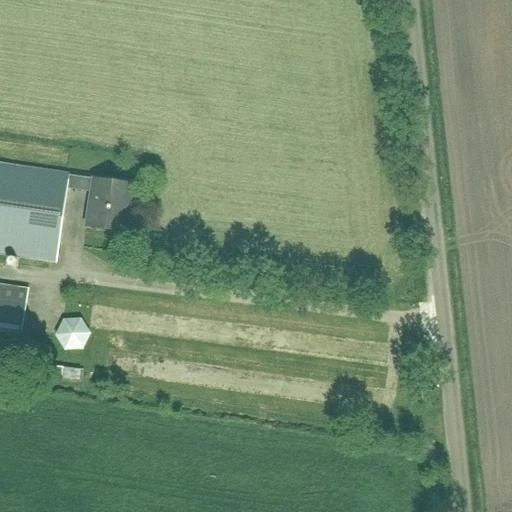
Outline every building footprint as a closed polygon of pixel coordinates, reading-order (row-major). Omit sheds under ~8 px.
[(93,180),(70,176),(70,175),(0,164),(0,252),(57,261),(68,188),(91,191),(86,226),(126,232),(133,185),(93,179),(93,180)] [(0,354),(18,357),(25,306),(28,289),(0,284),(0,354)] [(80,308),(53,325),(68,348),(95,332),(80,308)] [(97,331),(144,332),(144,310),(97,309),(97,331)] [(216,365),(203,365),(203,388),(216,388),(216,365)]
